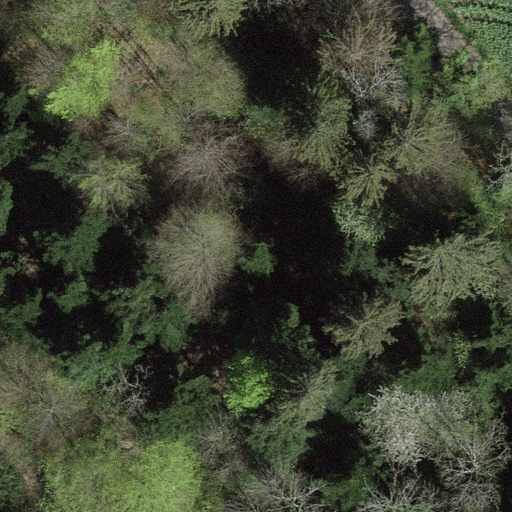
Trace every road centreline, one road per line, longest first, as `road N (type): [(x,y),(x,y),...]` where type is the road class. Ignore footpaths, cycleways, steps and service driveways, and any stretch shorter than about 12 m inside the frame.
road 1 (track): [(499,511),(408,463),(339,390)]
road 2 (residential): [(388,0),(511,127)]
